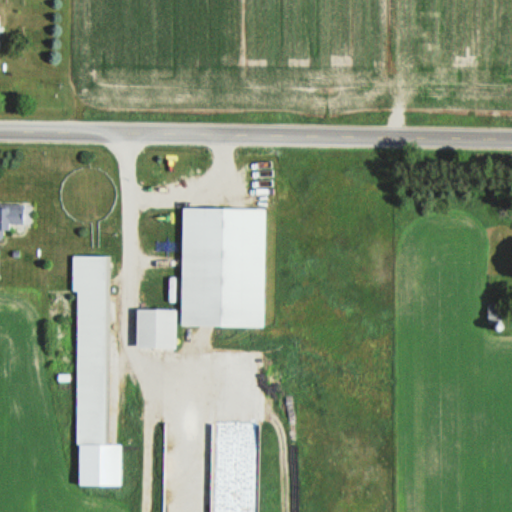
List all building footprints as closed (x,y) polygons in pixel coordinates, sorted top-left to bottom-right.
[(0,237),(3,238),(3,230),(11,230),(11,224),(25,224),(25,205),(0,204),(0,237)] [(265,208),(184,207),(182,325),(264,326),(265,208)] [(105,445),(106,254),(74,254),(74,291),(78,291),(77,445),(105,445)] [(489,302),(489,321),(503,321),(503,302),(489,302)] [(176,308),(137,308),(137,347),(176,348),(176,308)]
